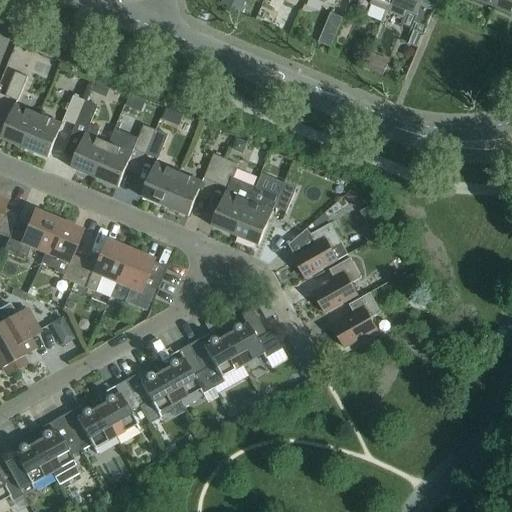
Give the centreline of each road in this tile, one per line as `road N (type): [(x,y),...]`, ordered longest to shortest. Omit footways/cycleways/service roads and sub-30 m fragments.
road 1 (tertiary): [(400,130),(150,20)]
road 2 (residential): [(200,296),(0,414)]
road 3 (residential): [(0,158),(198,243)]
